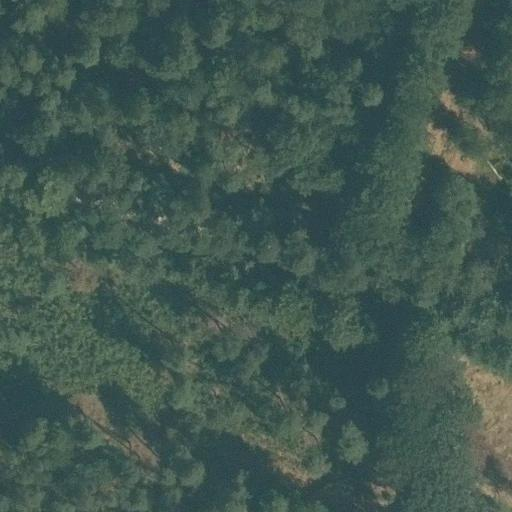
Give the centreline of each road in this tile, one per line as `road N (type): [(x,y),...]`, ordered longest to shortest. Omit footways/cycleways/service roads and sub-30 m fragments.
road 1 (track): [(511,318),(0,177)]
road 2 (track): [(436,296),(415,480),(404,511)]
